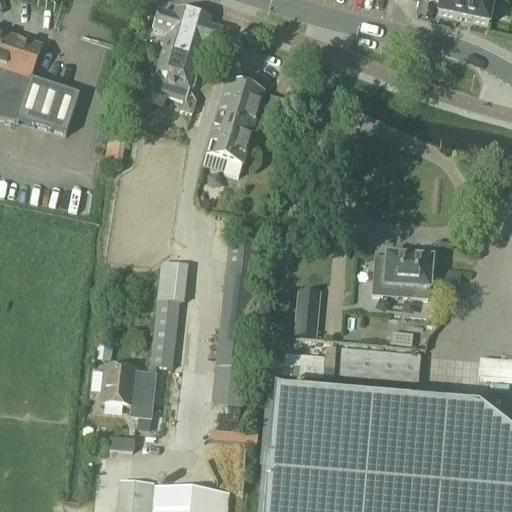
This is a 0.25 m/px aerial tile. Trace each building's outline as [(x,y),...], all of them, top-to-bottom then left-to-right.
[(423,0),(423,3),(439,6),(436,18),(453,21),(470,25),(470,24),(487,28),(492,0),(423,0)] [(138,17),(143,19),(148,21),(151,13),(151,12),(140,9),(139,13),(138,17)] [(156,19),(151,36),(165,40),(161,55),(179,60),(190,19),(173,14),(172,19),(157,15),(156,19)] [(179,60),(175,73),(192,78),(200,50),(215,54),(221,34),(220,34),(206,30),(208,25),(208,24),(190,19),(179,60)] [(0,39),(0,123),(14,127),(65,139),(78,99),(28,83),(38,52),(0,39)] [(136,82),(130,103),(147,108),(150,98),(181,107),(179,116),(190,120),(194,107),(190,99),(186,98),(187,94),(192,91),(195,83),(192,79),(192,78),(175,73),(179,60),(161,55),(158,67),(152,70),(150,79),(152,85),(152,86),(136,82)] [(200,171),(222,177),(236,181),(240,169),(262,96),(225,85),(204,158),(200,171)] [(102,166),(107,167),(120,169),(124,142),(106,139),(102,166)] [(253,282),(257,246),(228,243),(214,371),(243,374),(253,282)] [(383,275),(373,274),(371,300),(381,301),(382,291),(411,293),(410,303),(427,305),(427,295),(429,295),(431,262),(415,261),(401,259),(401,260),(384,259),(383,275)] [(149,371),(161,372),(169,306),(180,308),(184,272),(160,269),(149,371)] [(115,273),(109,323),(141,326),(146,276),(115,273)] [(436,286),(458,288),(459,279),(437,277),(436,286)] [(317,316),(295,314),(292,339),(315,341),(317,316)] [(97,351),(95,363),(106,365),(107,353),(97,351)] [(339,355),(337,382),(416,389),(419,361),(339,355)] [(147,357),(135,356),(133,369),(146,370),(147,357)] [(130,411),(129,422),(149,424),(154,380),(134,378),(134,374),(104,370),(100,408),(130,411)] [(511,511),(511,444),(476,416),(272,399),(271,399),(265,470),(261,511),(511,511)] [(226,511),(228,497),(153,492),(152,507),(136,505),(137,490),(122,489),(119,511),(226,511)]
